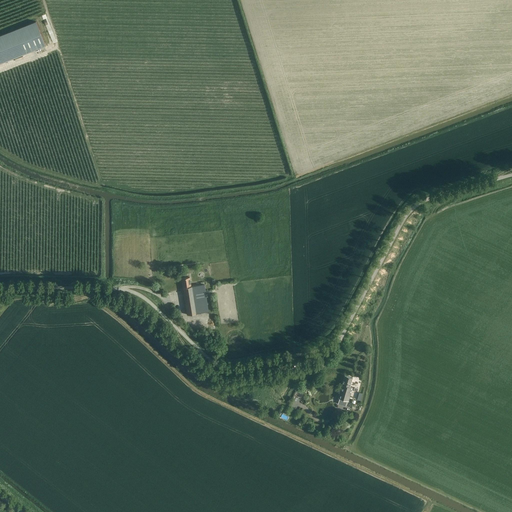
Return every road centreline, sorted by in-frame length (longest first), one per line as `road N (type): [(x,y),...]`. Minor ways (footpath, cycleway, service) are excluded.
road 1 (unclassified): [(180,331),(221,367),(336,342),(418,203),(511,174)]
road 2 (unclassified): [(0,287),(123,288)]
